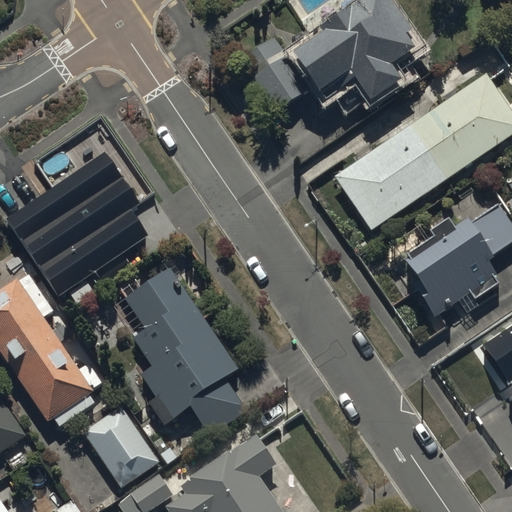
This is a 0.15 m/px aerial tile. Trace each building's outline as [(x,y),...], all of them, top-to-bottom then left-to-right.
[(353,24),(306,55),(308,58),(295,66),(321,106),(336,96),(348,114),(365,103),(373,114),(405,93),(396,79),(416,65),(407,51),(416,45),(387,2),(381,6),(376,0),(366,0),(346,14),(353,24)] [(277,46),(242,69),(276,119),(310,96),(277,46)] [(511,116),(488,80),(334,184),(371,237),(511,141),(511,116)] [(141,208),(105,155),(3,223),(56,302),(110,266),(150,239),(133,214),(141,208)] [(417,288),(413,291),(435,324),(460,307),(465,314),(500,291),(494,283),(497,282),(490,271),(495,267),(491,262),(511,248),(511,230),(500,212),(456,241),(450,232),(432,244),(434,246),(403,267),(417,288)] [(239,376),(170,275),(113,315),(153,374),(143,381),(175,429),(192,417),(209,443),(247,416),(226,385),(239,376)] [(79,377),(44,325),(54,319),(28,280),(0,298),(0,357),(49,430),(55,426),(61,434),(96,410),(91,402),(96,399),(95,397),(103,391),(89,370),(79,377)] [(511,327),(481,349),(506,385),(511,380),(511,396),(510,398),(511,400),(511,327)] [(237,388),(249,408),(283,386),(271,367),(237,388)] [(0,458),(26,441),(0,402),(0,458)] [(161,468),(122,411),(83,438),(122,495),(161,468)] [(183,503),(168,511),(278,511),(261,484),(278,473),(255,437),(234,451),(238,457),(179,496),(183,503)] [(157,511),(174,502),(159,478),(128,497),(138,511),(157,511)]
